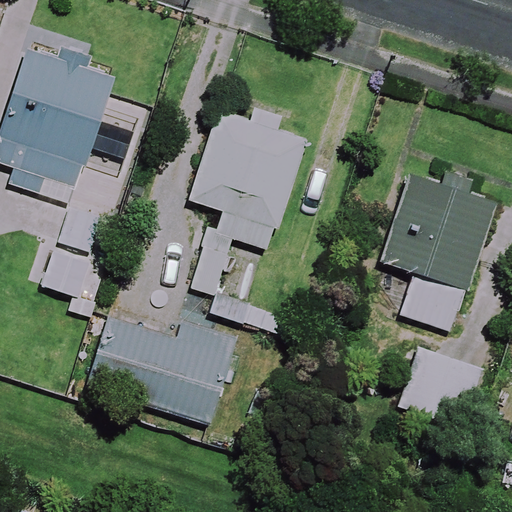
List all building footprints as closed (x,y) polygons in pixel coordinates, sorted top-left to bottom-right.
[(6,184),(70,208),(118,81),(31,48),(0,129),(0,160),(13,166),(6,184)] [(304,141),(276,132),(279,125),(251,116),(249,123),(218,113),(189,201),(214,210),(189,288),(213,296),(232,238),(268,250),(304,141)] [(498,210),(410,175),(376,260),(416,277),(401,315),(449,334),(498,210)] [(114,224),(69,211),(58,245),(104,259),(114,224)] [(178,341),(106,320),(85,389),(209,425),(235,339),(183,324),(178,341)] [(475,375),(418,357),(401,411),(458,429),(475,375)]
